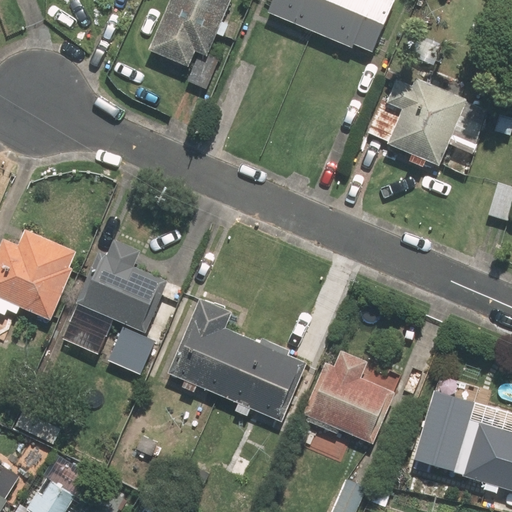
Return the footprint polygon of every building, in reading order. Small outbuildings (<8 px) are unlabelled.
[(173,0),(152,50),(199,69),(193,82),(208,88),(218,64),(206,59),(217,34),(227,38),(232,25),(222,21),(229,3),(230,0),(173,0)] [(273,0),(268,12),(354,50),(356,44),(374,52),(397,0),(273,0)] [(443,20),(417,12),(411,31),(436,40),(443,20)] [(405,151),(467,175),(492,110),(402,76),(392,101),(382,97),(367,137),(405,151)] [(511,211),(511,183),(499,180),(490,217),(509,222),(511,211)] [(20,246),(6,240),(0,253),(0,318),(16,325),(23,309),(53,321),(81,251),(27,229),(20,246)] [(134,265),(140,252),(107,238),(79,303),(148,333),(171,281),(134,265)] [(199,387),(238,402),(234,411),(249,417),(253,408),(286,422),(310,362),(228,329),(235,312),(202,298),(171,375),(185,381),(182,387),(197,393),(199,387)] [(342,349),(334,367),(325,363),(303,413),(375,446),(400,392),(364,376),(371,361),(342,349)] [(511,412),(436,390),(415,460),(511,489),(511,412)] [(61,427),(27,412),(20,428),(54,442),(61,427)] [(0,474),(0,511),(2,511),(24,476),(8,466),(2,476),(0,474)] [(357,511),(367,490),(346,480),(332,511),(357,511)] [(64,511),(75,495),(52,482),(45,495),(38,491),(26,510),(28,511),(64,511)]
